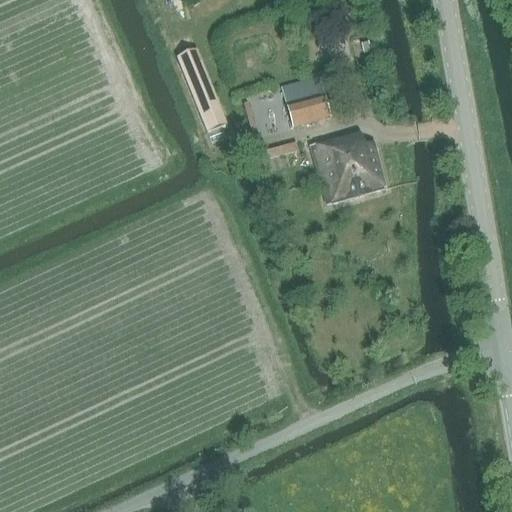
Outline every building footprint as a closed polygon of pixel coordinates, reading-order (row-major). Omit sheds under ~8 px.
[(198,52),(177,59),(207,134),(227,127),(198,52)] [(292,131),(332,120),(320,80),(282,90),(292,131)] [(244,89),(244,133),(275,133),(274,89),(244,89)] [(361,142),(360,136),(310,150),(326,208),(387,191),(376,144),(366,147),(364,141),(361,142)] [(287,142),(253,148),(254,157),(289,152),(287,142)]
